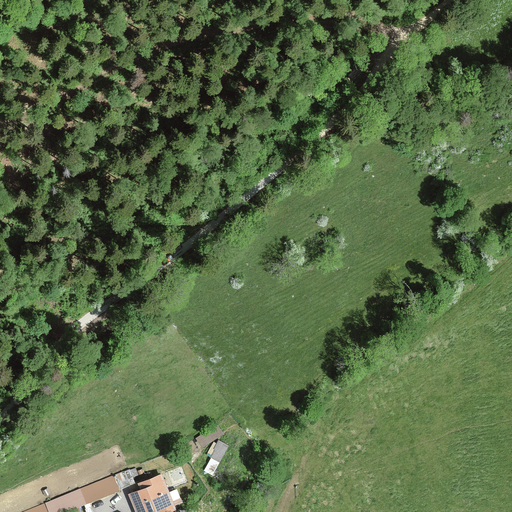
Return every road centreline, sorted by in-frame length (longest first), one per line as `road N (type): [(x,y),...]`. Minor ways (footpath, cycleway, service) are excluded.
road 1 (track): [(0,430),(69,329),(116,310),(180,261),(327,130),(411,33),(453,0)]
road 2 (track): [(0,127),(125,63),(197,37),(336,13),(411,33)]
road 3 (track): [(279,511),(338,400),(511,251)]
